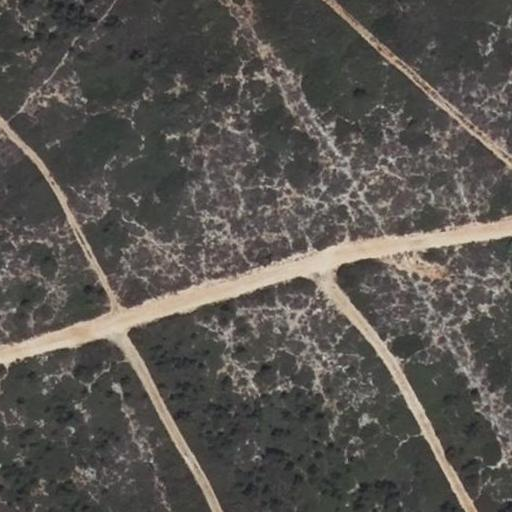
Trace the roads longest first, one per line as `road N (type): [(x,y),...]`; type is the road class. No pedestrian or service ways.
road 1 (track): [(511,223),(259,277),(0,354)]
road 2 (track): [(511,159),(330,0)]
road 3 (track): [(116,320),(96,263),(24,143),(0,121)]
